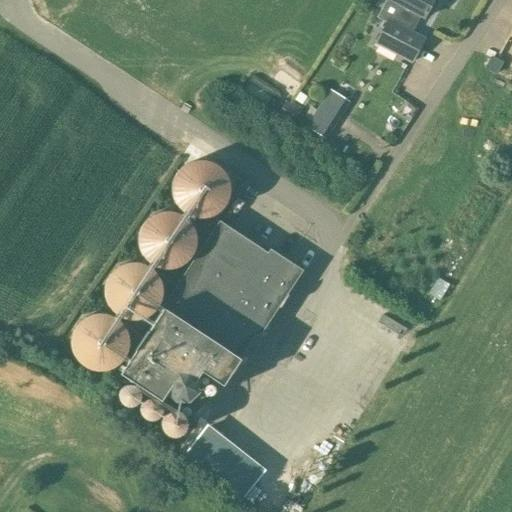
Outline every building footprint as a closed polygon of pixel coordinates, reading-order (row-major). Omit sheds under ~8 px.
[(388,0),(402,8),(394,23),(389,20),(374,45),(412,65),(425,39),(413,32),(420,18),(424,20),(435,0),(388,0)] [(490,57),(483,69),(495,76),(502,63),(490,57)] [(342,115),(322,102),(306,127),(326,141),(342,115)] [(172,181),(171,191),(172,200),(177,209),(184,215),(192,219),(202,220),(211,218),(219,213),(225,205),(229,196),(229,187),(226,178),(221,170),(213,164),(203,162),(194,162),(184,166),(177,173),(172,181)] [(192,229),(186,222),(179,216),(169,213),(159,214),(150,217),(143,224),(138,233),(137,242),(138,251),(143,260),(150,266),(158,270),(168,271),(177,269),(185,264),(191,257),(194,248),(195,238),(192,229)] [(198,380),(208,367),(187,354),(199,336),(238,362),(254,337),(258,339),(302,272),(268,250),(266,254),(217,221),(119,371),(161,398),(164,394),(173,403),(183,404),(194,415),(205,404),(197,394),(198,380)] [(158,280),(152,272),(144,267),(135,264),(125,264),(116,268),(109,275),(104,283),(103,293),(104,302),(109,311),(116,317),(124,321),(134,322),(143,320),(151,315),(157,307),(160,299),(161,289),(158,280)] [(126,331),(120,323),(112,318),(103,315),(93,316),(84,319),(77,326),(72,335),(70,344),(72,354),(76,362),(83,369),(92,373),(101,374),(111,371),(119,366),(125,359),(128,350),(129,340),(126,331)] [(381,319),(369,339),(392,354),(405,334),(381,319)] [(200,432),(181,457),(239,503),(259,478),(200,432)]
